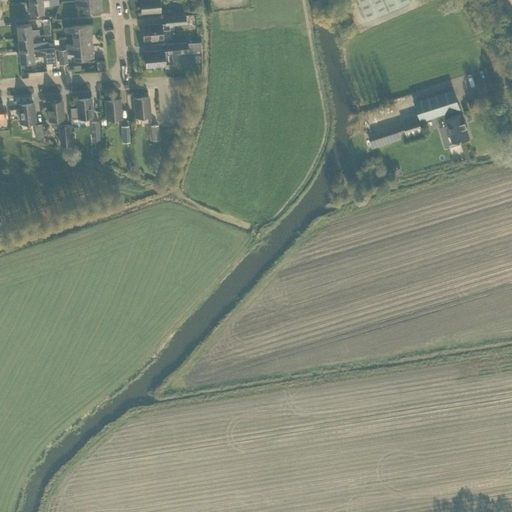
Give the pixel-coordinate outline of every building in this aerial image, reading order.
[(40,0),(28,1),(29,14),(44,12),(43,6),(59,4),(58,0),(40,0)] [(100,0),(78,0),(75,0),(75,5),(82,4),(83,11),(102,9),(100,0)] [(140,0),(141,13),(160,11),(159,0),(140,0)] [(359,0),(367,18),(409,0),(359,0)] [(161,23),(142,25),(144,40),(163,38),(162,29),(170,29),(170,24),(186,23),(185,14),(164,16),(165,23),(161,23)] [(30,24),(16,25),(17,37),(31,36),(38,36),(38,29),(31,30),(31,29),(30,24)] [(72,31),(72,37),(91,35),(90,24),(64,27),(65,31),(72,31)] [(66,44),(66,48),(92,46),(91,35),(72,37),(73,43),(66,44)] [(32,43),(31,36),(17,37),(19,50),(33,49),(50,47),(49,41),(32,43)] [(164,50),(145,52),(146,67),(165,65),(165,64),(172,63),(171,53),(188,51),(188,49),(201,48),(201,41),(187,42),(187,41),(166,43),(167,50),(164,51),(164,50)] [(74,52),(75,59),(93,57),(92,46),(66,48),(67,53),(74,52)] [(33,49),(19,50),(20,62),(34,61),(33,56),(45,55),(45,63),(55,62),(54,47),(50,47),(33,49)] [(66,49),(58,50),(59,63),(67,63),(66,49)] [(454,89),(415,101),(421,121),(436,116),(441,131),(442,136),(450,133),(452,133),(455,141),(469,137),(466,127),(467,127),(467,126),(465,127),(463,123),(466,122),(465,121),(464,121),(461,113),(446,118),(444,113),(460,108),(454,89)] [(148,96),(133,98),(135,116),(150,115),(148,96)] [(77,106),(70,107),(71,118),(78,117),(92,116),(91,97),(76,99),(77,106)] [(120,99),(105,100),(107,119),(122,118),(120,99)] [(62,100),(47,101),(49,120),(64,119),(62,100)] [(33,103),(19,104),(20,123),(35,121),(33,103)] [(404,124),(408,138),(423,133),(419,119),(404,124)] [(91,122),(92,140),(100,139),(99,121),(91,122)] [(34,124),(35,138),(43,137),(42,124),(34,124)] [(72,145),(70,124),(59,125),(61,146),(72,145)] [(151,125),(152,140),(159,139),(158,124),(151,125)] [(121,126),(122,142),(130,141),(128,126),(121,126)]
